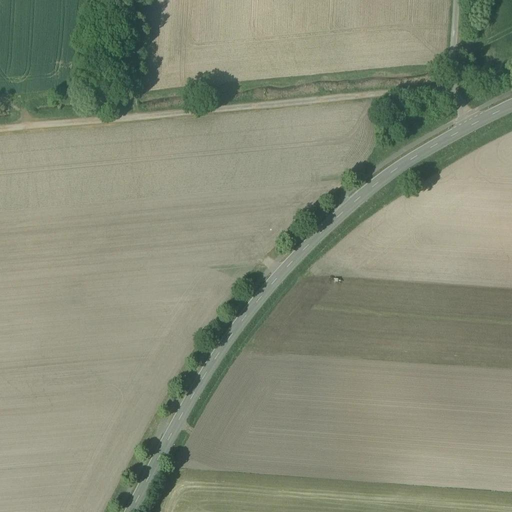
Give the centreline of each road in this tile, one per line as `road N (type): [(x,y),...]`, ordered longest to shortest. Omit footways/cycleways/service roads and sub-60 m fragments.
road 1 (tertiary): [(131,511),(204,374),(272,283),(394,168),(472,123)]
road 2 (unclassified): [(472,123),(450,75),(454,0)]
